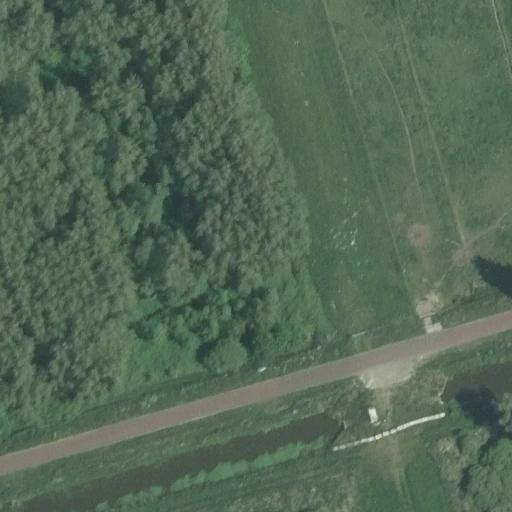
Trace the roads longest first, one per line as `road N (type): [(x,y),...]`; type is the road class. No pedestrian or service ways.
road 1 (unclassified): [(302,381),(511,320)]
road 2 (track): [(371,361),(415,511)]
